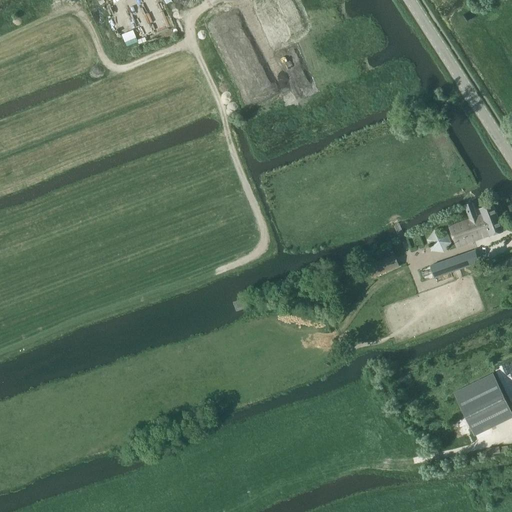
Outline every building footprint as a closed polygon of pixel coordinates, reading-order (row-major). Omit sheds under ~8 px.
[(470,219),(450,226),(457,246),(490,235),(491,236),(503,232),(494,206),(481,210),(483,215),(477,217),(473,203),(465,205),(470,219)] [(430,265),(434,277),(480,261),(476,249),(470,251),(430,265)] [(405,265),(399,250),(372,260),(378,276),(405,265)] [(511,411),(493,373),(454,392),(474,434),(511,416),(511,411)] [(501,446),(490,448),(492,456),(502,454),(501,446)]
